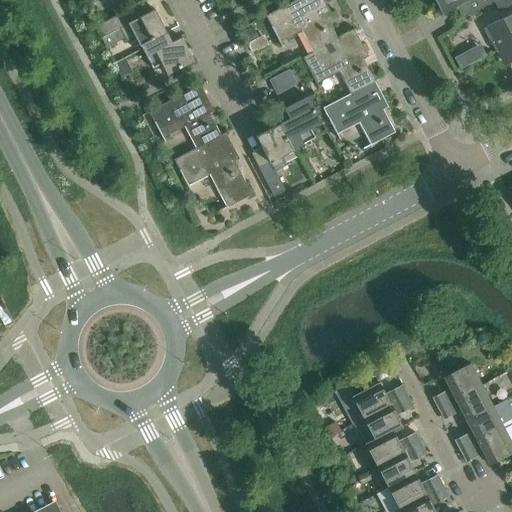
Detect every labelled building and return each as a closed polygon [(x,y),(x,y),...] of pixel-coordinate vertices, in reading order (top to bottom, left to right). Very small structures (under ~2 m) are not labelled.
[(322,0),(296,0),(265,16),(279,43),(301,31),(313,53),(338,40),(337,40),(326,18),(331,15),(322,0)] [(438,0),(445,13),(456,8),(462,19),(495,2),(493,0),(438,0)] [(499,12),(511,5),(511,13),(483,29),(495,52),(505,47),(511,58),(511,57),(511,2),(511,3),(510,0),(499,0),(494,3),(499,12)] [(141,45),(167,32),(155,10),(129,23),(124,12),(96,27),(102,38),(120,28),(126,40),(135,36),(140,46),(142,46),(141,45)] [(258,38),(252,27),(241,33),(252,54),(269,45),(263,35),(258,38)] [(313,53),(302,58),(316,85),(338,73),(350,94),(350,95),(374,82),(363,60),(368,57),(354,31),(337,40),(338,40),(313,53)] [(172,43),(167,32),(141,45),(142,46),(153,69),(162,64),(168,75),(194,61),(182,38),(172,43)] [(270,81),(277,94),(295,84),(288,71),(270,81)] [(350,95),(350,94),(322,109),(336,135),(359,123),(371,145),(395,133),(383,110),(388,108),(374,82),(350,95)] [(214,111),(200,85),(148,112),(162,138),(185,126),(196,149),(220,136),(209,114),(214,111)] [(289,119),(278,125),(291,151),(292,151),(315,139),(310,130),(322,124),(307,97),(284,109),(289,119)] [(291,151),(278,125),(256,137),(269,162),(258,168),(273,196),(285,190),(275,172),(287,166),(283,157),(292,152),(292,151),(291,151)] [(196,149),(174,160),(187,186),(210,174),(227,208),(251,195),(234,162),(239,159),(225,133),(220,136),(196,149)] [(481,385),(472,369),(470,364),(443,378),(449,389),(432,398),(437,408),(481,385)] [(378,383),(352,397),(363,418),(407,395),(402,385),(384,394),(378,383)] [(492,407),(481,385),(437,408),(443,419),(460,410),(466,421),(492,407)] [(363,418),(374,439),(375,440),(392,430),(392,431),(401,427),(395,415),(404,411),(413,407),(407,395),(363,418)] [(492,407),(466,421),(471,432),(454,441),(460,451),(503,428),(492,407)] [(335,420),(323,427),(329,437),(341,431),(335,420)] [(511,444),(503,428),(460,451),(465,462),(483,453),(489,464),(511,452),(511,444)] [(375,440),(374,439),(365,443),(376,465),(420,443),(415,432),(397,441),(392,431),(392,430),(375,440)] [(420,443),(376,465),(387,487),(414,473),(408,463),(426,454),(420,443)] [(419,484),(414,473),(387,487),(399,509),(443,486),(437,475),(419,484)] [(443,486),(399,509),(400,511),(433,511),(430,505),(448,496),(443,486)]
